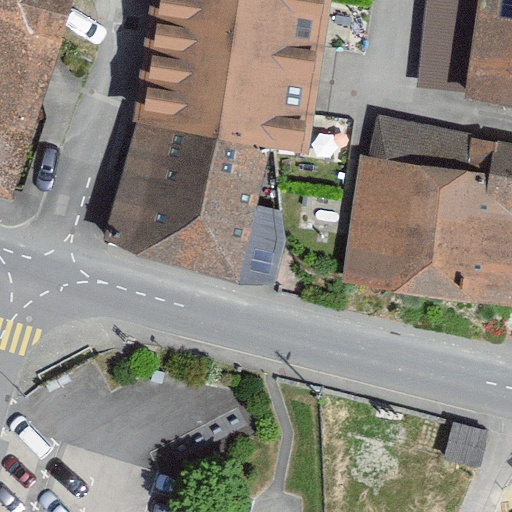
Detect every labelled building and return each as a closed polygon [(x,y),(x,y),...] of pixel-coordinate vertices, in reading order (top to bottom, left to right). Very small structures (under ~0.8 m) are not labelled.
[(0,0),(0,188),(14,193),(71,0),(0,0)] [(332,0),(152,0),(133,118),(271,140),(308,147),(332,0)] [(458,90),(470,0),(422,0),(411,83),(458,90)] [(511,0),(470,0),(458,90),(511,98),(511,0)] [(369,152),(364,151),(341,271),(511,304),(511,301),(511,138),(377,112),(369,152)] [(271,140),(133,118),(109,234),(239,274),(271,140)] [(445,456),(482,465),(490,429),(454,420),(445,456)]
